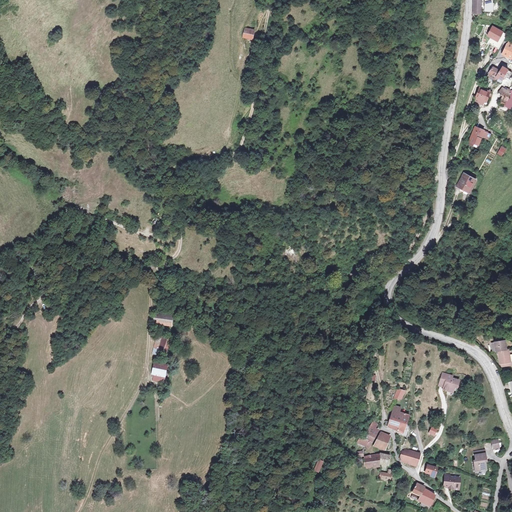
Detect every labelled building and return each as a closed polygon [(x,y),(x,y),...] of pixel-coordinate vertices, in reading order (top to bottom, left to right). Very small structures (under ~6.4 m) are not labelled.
[(485,13),(485,0),(475,0),(475,13),(485,13)] [(258,29),(247,26),(245,32),(244,36),(255,39),(258,29)] [(508,35),(499,29),(494,37),(503,42),(508,35)] [(511,42),(509,41),(503,54),(511,58),(511,42)] [(511,70),(511,68),(503,64),(500,71),(494,68),(490,74),(506,83),(511,70)] [(491,90),(480,86),(475,100),(485,104),(491,90)] [(511,95),(511,89),(504,86),(500,92),(504,97),(501,102),(511,108),(511,96),(511,97),(511,95)] [(494,132),(476,126),(469,145),(481,149),(485,138),(491,140),(494,132)] [(508,148),(503,146),(499,153),(504,156),(508,148)] [(480,180),(465,173),(458,186),(473,193),(480,180)] [(161,218),(155,216),(152,222),(157,225),(161,218)] [(175,316),(156,311),(153,324),(173,328),(175,316)] [(174,338),(156,334),(153,348),(171,352),(174,338)] [(511,348),(511,339),(493,342),(494,354),(499,353),(501,365),(511,363),(511,348)] [(169,364),(155,361),(152,378),(166,380),(169,364)] [(437,376),(426,375),(425,382),(431,383),(430,389),(430,391),(435,392),(435,388),(440,389),(440,388),(441,385),(445,385),(445,380),(437,379),(437,376)] [(404,389),(397,387),(394,395),(399,396),(404,389)] [(400,405),(393,402),(384,423),(400,430),(405,413),(399,411),(400,405)] [(379,423),(373,421),(365,437),(361,436),(357,445),(370,451),(372,445),(385,451),(392,436),(376,429),(379,423)] [(431,427),(428,434),(435,436),(437,429),(431,427)] [(493,432),(486,434),(488,441),(495,440),(493,432)] [(500,449),(499,441),(491,441),(492,449),(500,449)] [(483,445),(472,446),(474,456),(471,456),(473,467),(484,465),(483,455),(485,455),(483,445)] [(417,451),(402,446),(402,448),(398,447),(396,452),(398,458),(414,463),(417,451)] [(385,462),(387,453),(380,451),(362,458),(363,462),(361,463),(363,469),(365,468),(367,472),(376,468),(378,461),(385,462)] [(318,459),(313,471),(319,473),(323,461),(318,459)] [(434,463),(426,461),(424,468),(429,469),(428,471),(433,472),(433,470),(432,470),(434,463)] [(390,468),(379,467),(378,474),(389,475),(390,468)] [(448,471),(443,470),(442,482),(447,483),(451,483),(451,482),(457,482),(458,474),(448,473),(448,471)] [(421,486),(416,482),(411,492),(417,495),(416,498),(409,495),(409,498),(421,503),(420,505),(426,508),(429,502),(424,500),(427,493),(420,489),(421,486)] [(432,495),(427,493),(424,500),(429,502),(432,495)]
